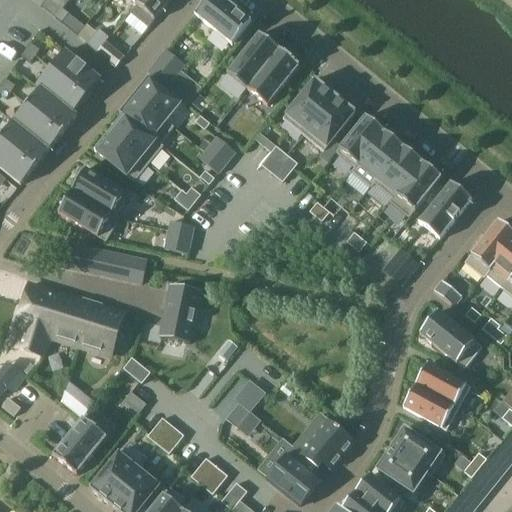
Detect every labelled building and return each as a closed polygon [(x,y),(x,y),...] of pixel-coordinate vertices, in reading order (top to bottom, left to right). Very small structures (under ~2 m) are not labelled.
[(131,16),(125,23),(142,37),(148,30),(172,0),(143,0),(137,8),(137,7),(130,15),(131,16)] [(223,0),(208,0),(195,17),(232,47),(252,23),(223,0)] [(56,19),(55,20),(62,25),(62,24),(70,15),(63,10),(56,19)] [(99,31),(87,46),(97,55),(106,43),(109,40),(99,31)] [(259,35),(227,75),(247,92),(279,52),(259,35)] [(106,43),(97,55),(116,70),(125,59),(106,43)] [(30,44),(26,51),(36,58),(40,51),(30,44)] [(26,51),(21,58),(31,65),(36,58),(26,51)] [(279,52),(247,92),(268,108),(300,68),(279,52)] [(65,53),(51,71),(86,99),(101,81),(85,69),(65,53)] [(157,63),(148,74),(167,89),(176,79),(157,63)] [(51,71),(37,88),(40,91),(41,90),(73,116),(74,115),(86,99),(51,71)] [(149,79),(134,98),(166,124),(167,123),(181,105),(149,79)] [(6,81),(1,87),(11,94),(16,87),(6,81)] [(315,81),(283,121),(303,137),(336,97),(315,81)] [(1,87),(0,88),(0,96),(7,101),(11,94),(1,87)] [(40,91),(27,107),(63,136),(77,118),(74,115),(73,116),(41,90),(40,91)] [(336,97),(303,137),(324,154),(356,114),(336,97)] [(134,98),(119,116),(123,118),(123,117),(160,147),(161,146),(174,129),(167,123),(166,124),(134,98)] [(27,107),(13,124),(49,152),(63,136),(27,107)] [(123,118),(110,134),(150,166),(164,148),(161,146),(160,147),(123,117),(123,118)] [(201,118),(195,125),(205,132),(206,130),(210,126),(201,118)] [(366,118),(336,155),(355,170),(355,171),(385,134),(366,118)] [(13,124),(0,140),(35,169),(49,152),(13,124)] [(110,134),(95,153),(134,185),(150,166),(110,134)] [(355,170),(352,174),(372,190),(375,186),(374,186),(404,149),(385,134),(355,171),(355,170)] [(217,139),(209,150),(227,165),(236,155),(217,139)] [(0,140),(0,170),(21,187),(35,169),(0,140)] [(276,149),(261,167),(272,176),(287,157),(276,149)] [(404,149),(374,186),(375,186),(392,200),(393,201),(422,164),(404,149)] [(209,150),(200,161),(218,176),(219,176),(227,165),(209,150)] [(287,157),(272,176),(283,185),(298,166),(287,157)] [(392,200),(389,204),(409,220),(442,180),(422,164),(393,201),(392,200)] [(86,170),(72,193),(116,220),(116,219),(129,197),(86,170)] [(205,173),(200,180),(210,187),(215,181),(205,173)] [(451,185),(419,224),(440,242),(472,202),(451,185)] [(192,190),(187,196),(196,204),(201,198),(192,190)] [(182,192),(174,202),(188,213),(196,204),(187,196),(182,192)] [(72,193),(58,215),(106,245),(120,221),(116,219),(116,220),(72,193)] [(317,205),(310,214),(316,219),(324,210),(317,205)] [(324,210),(316,219),(322,224),(330,215),(324,210)] [(471,257),(465,265),(484,281),(486,278),(511,245),(511,233),(499,223),(471,257)] [(171,224),(168,238),(191,243),(194,229),(192,228),(182,226),(171,224)] [(355,235),(347,245),(353,250),(361,240),(355,235)] [(168,238),(165,251),(188,256),(191,243),(168,238)] [(361,240),(353,250),(359,255),(367,245),(361,240)] [(59,244),(54,268),(67,270),(72,247),(59,244)] [(511,245),(486,278),(503,291),(511,279),(511,245)] [(133,260),(131,272),(144,275),(146,263),(133,260)] [(392,263),(383,274),(402,289),(410,278),(392,263)] [(131,272),(128,284),(141,286),(144,275),(131,272)] [(511,279),(503,291),(511,298),(511,279)] [(442,283),(434,294),(453,310),(462,299),(442,283)] [(22,331),(16,349),(44,358),(49,339),(48,339),(61,297),(30,287),(17,329),(22,331)] [(170,287),(159,340),(190,346),(201,293),(170,287)] [(61,297),(48,339),(49,339),(79,349),(92,307),(61,297)] [(92,307),(79,349),(110,358),(123,316),(92,307)] [(472,310),(466,318),(475,325),(481,318),(472,310)] [(438,314),(420,336),(465,372),(482,350),(438,314)] [(491,321),(482,332),(492,339),(498,331),(500,328),(491,321)] [(498,331),(492,339),(501,347),(507,339),(498,331)] [(229,343),(220,355),(227,362),(237,350),(229,343)] [(132,360),(123,371),(142,386),(150,376),(151,375),(132,360)] [(428,366),(415,388),(459,411),(471,389),(428,366)] [(14,383),(8,390),(13,394),(19,387),(14,383)] [(415,388),(403,410),(446,433),(459,411),(415,388)] [(242,392),(235,402),(239,406),(250,415),(251,415),(259,405),(242,392)] [(82,420),(94,404),(84,396),(72,412),(82,420)] [(9,401),(2,409),(14,419),(21,410),(9,401)] [(239,406),(226,422),(237,431),(250,415),(239,406)] [(511,413),(510,411),(502,421),(511,428),(511,413)] [(54,456),(53,458),(77,477),(110,436),(86,417),(81,423),(54,456)] [(163,421),(147,439),(158,448),(173,429),(163,421)] [(297,446),(294,450),(318,470),(322,465),(330,472),(353,444),(353,443),(340,434),(341,433),(336,430),(328,424),(327,425),(317,437),(310,431),(297,446)] [(173,429),(158,448),(169,457),(184,438),(173,429)] [(405,430),(391,451),(428,475),(427,476),(431,479),(446,457),(405,430)] [(122,451),(90,491),(110,507),(139,471),(140,472),(143,468),(142,468),(149,460),(130,444),(123,452),(122,451)] [(294,450),(267,482),(271,485),(278,491),(300,509),(320,484),(312,477),(318,470),(294,450)] [(391,451),(377,472),(414,496),(427,476),(428,475),(391,451)] [(479,456),(471,465),(479,471),(487,462),(479,456)] [(206,461),(191,480),(202,488),(217,470),(206,461)] [(471,465),(464,474),(472,481),(479,471),(471,465)] [(217,470),(202,488),(213,497),(228,479),(217,470)] [(139,471),(110,507),(115,511),(140,511),(160,488),(140,472),(139,471)] [(370,477),(355,495),(376,511),(399,511),(405,506),(370,477)] [(237,486),(221,504),(230,511),(233,511),(248,495),(237,486)] [(166,492),(150,511),(182,511),(186,508),(166,492)] [(342,511),(376,511),(355,495),(342,511)]
